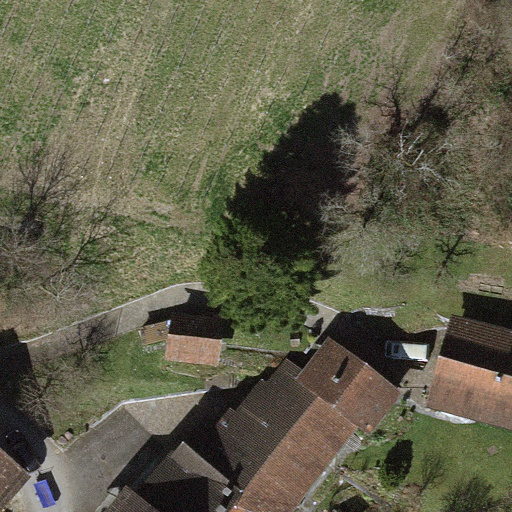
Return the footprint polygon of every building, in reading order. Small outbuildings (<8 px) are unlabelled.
[(228,325),(175,319),(169,366),(222,372),(228,325)] [(511,351),(454,335),(429,423),(511,447),(511,351)] [(179,460),(243,511),(281,511),(293,498),(291,496),(353,420),(368,431),(394,401),(333,351),(308,384),(293,373),(256,418),(232,421),(216,438),(205,428),(179,460)] [(243,511),(179,460),(140,503),(150,511),(243,511)] [(0,511),(11,500),(0,490),(0,511)] [(150,511),(140,503),(133,498),(121,511),(150,511)]
